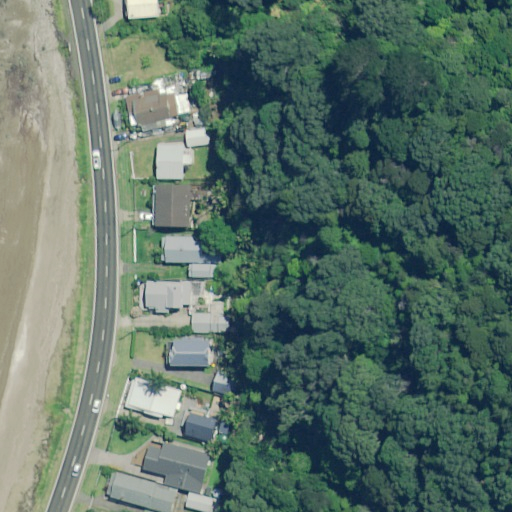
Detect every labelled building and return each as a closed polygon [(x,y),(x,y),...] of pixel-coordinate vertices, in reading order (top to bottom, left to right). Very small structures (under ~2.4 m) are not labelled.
[(160,16),(160,0),(130,0),(130,17),(160,16)] [(164,41),(148,43),(151,65),(167,63),(164,41)] [(133,127),(180,115),(179,113),(191,110),(182,75),(145,85),(146,91),(125,96),(133,127)] [(208,128),(188,129),(189,146),(209,145),(208,128)] [(185,144),(157,143),(156,177),(184,178),(185,164),(192,164),(192,150),(185,150),(185,144)] [(193,184),(159,182),(157,225),(191,226),(193,184)] [(205,252),(206,236),(162,235),(162,261),(191,262),(190,276),(210,277),(211,262),(222,263),(222,253),(205,252)] [(171,304),(198,305),(199,290),(186,289),(186,282),(147,280),(145,309),(171,310),(171,304)] [(223,302),(209,301),(208,314),(193,313),(192,330),(229,333),(230,313),(223,313),(223,302)] [(212,365),(212,338),(174,338),(173,365),(212,365)] [(182,391),(140,378),(132,401),(175,415),(182,391)] [(227,419),(191,410),(185,432),(221,442),(227,419)] [(211,454),(151,439),(144,467),(168,473),(166,482),(202,492),(211,454)] [(171,511),(178,489),(114,469),(107,493),(168,511),(171,511)] [(215,499),(188,492),(185,503),(212,510),(215,499)]
